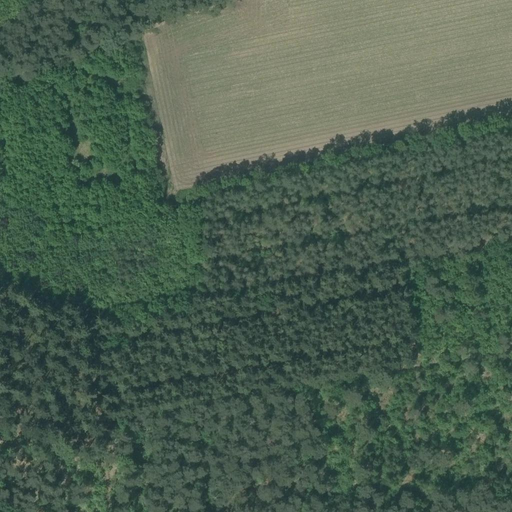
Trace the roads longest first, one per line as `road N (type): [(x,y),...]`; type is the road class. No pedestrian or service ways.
road 1 (track): [(511,345),(427,269),(421,254),(90,311),(0,284)]
road 2 (track): [(511,350),(97,428),(90,311)]
